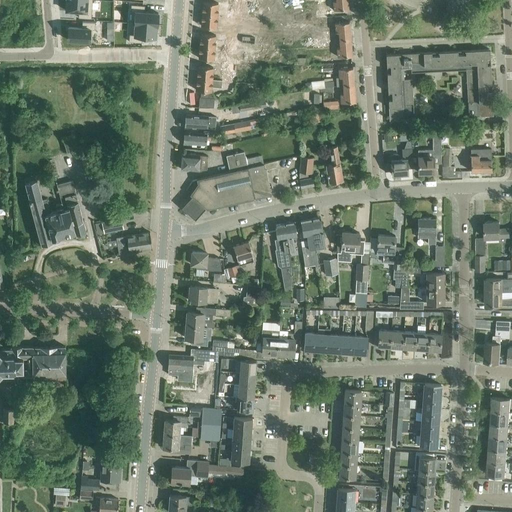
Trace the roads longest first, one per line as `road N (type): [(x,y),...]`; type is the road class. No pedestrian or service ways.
road 1 (residential): [(318,511),(315,480),(282,470),(292,375),(463,370)]
road 2 (residential): [(377,193),(163,232)]
road 3 (secondary): [(140,511),(157,317)]
road 4 (residential): [(362,0),(377,193)]
road 5 (residential): [(463,370),(463,187)]
road 6 (secondary): [(163,232),(175,55)]
road 7 (residential): [(0,309),(157,317)]
road 8 (residential): [(455,496),(463,370)]
road 9 (residential): [(511,125),(507,0)]
road 10 (residential): [(175,55),(52,56)]
